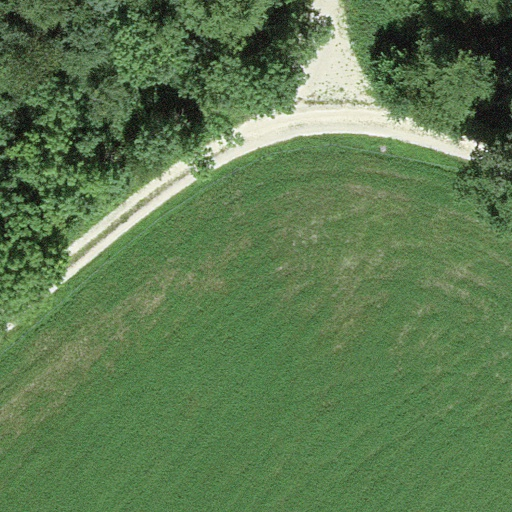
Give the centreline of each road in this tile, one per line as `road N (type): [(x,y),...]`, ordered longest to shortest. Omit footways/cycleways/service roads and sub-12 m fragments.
road 1 (track): [(0,324),(187,171),(252,137),(339,122)]
road 2 (track): [(511,168),(419,129),(339,122)]
road 3 (track): [(339,122),(338,0)]
